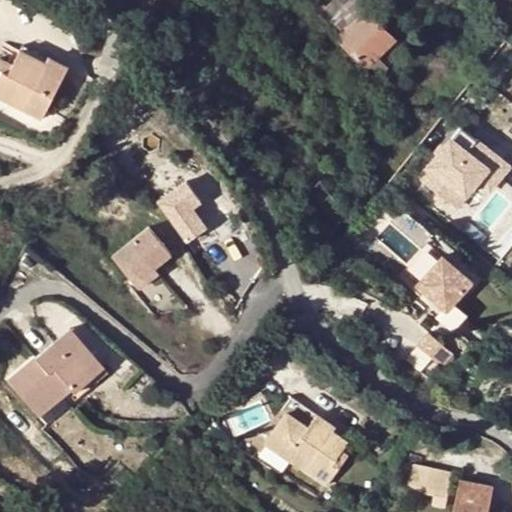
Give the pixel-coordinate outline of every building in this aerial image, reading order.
[(326,7),(316,0),(315,0),(309,8),(319,15),(326,7)] [(343,31),(336,38),(346,49),(337,59),(362,84),(370,77),(363,70),(394,40),(353,0),(337,0),(325,12),(343,31)] [(46,63),(48,58),(24,45),(21,51),(46,63)] [(9,74),(3,71),(0,77),(0,97),(42,119),(68,68),(48,58),(46,63),(21,51),(14,65),(9,74)] [(9,74),(14,65),(0,57),(0,69),(3,71),(9,74)] [(507,159),(458,122),(418,173),(456,201),(478,173),(489,182),(507,159)] [(191,181),(159,204),(188,243),(208,229),(195,208),(204,202),(191,181)] [(321,181),(299,201),(329,239),(346,211),(321,181)] [(151,225),(114,254),(139,287),(159,271),(155,267),(172,253),(151,225)] [(439,254),(414,285),(443,310),(469,280),(439,254)] [(71,327),(55,341),(67,355),(75,350),(96,374),(105,366),(71,327)] [(425,331),(414,344),(438,365),(449,352),(425,331)] [(68,383),(72,388),(76,391),(96,374),(75,350),(67,355),(55,341),(10,381),(40,415),(67,393),(63,388),(68,383)] [(67,393),(72,388),(68,383),(63,388),(67,393)] [(290,411),(296,402),(291,399),(284,408),(290,411)] [(296,402),(290,411),(302,418),(347,444),(332,432),(333,430),(296,402)] [(290,411),(284,408),(280,412),(286,416),(290,411)] [(302,418),(290,411),(286,416),(271,437),(333,478),(342,465),(336,460),(341,453),(347,444),(302,418)] [(337,423),(333,430),(332,432),(347,444),(353,435),(337,423)] [(333,478),(271,437),(265,445),(327,488),(333,478)] [(347,458),(341,453),(336,460),(342,465),(347,458)] [(430,491),(445,494),(450,470),(430,465),(428,476),(413,473),(409,481),(430,491)] [(487,511),(492,484),(460,478),(453,511),(487,511)]
